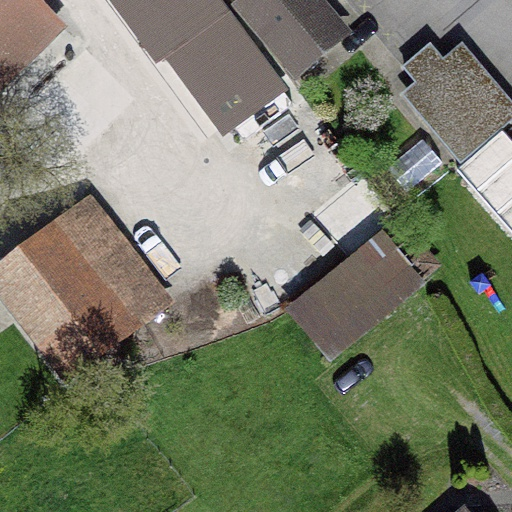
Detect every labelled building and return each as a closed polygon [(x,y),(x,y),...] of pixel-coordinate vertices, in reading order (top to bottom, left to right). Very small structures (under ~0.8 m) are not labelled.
[(0,0),(0,79),(54,27),(26,0),(0,0)] [(223,0),(102,0),(154,63),(165,55),(222,134),(285,89),(223,0)] [(295,75),(346,30),(319,0),(247,0),(237,9),(295,75)] [(511,118),(511,113),(457,49),(413,87),(470,154),(511,118)] [(462,170),(511,226),(511,143),(504,134),(462,170)] [(160,309),(81,206),(0,267),(0,281),(74,375),(160,309)] [(292,310),(326,352),(413,280),(380,239),(292,310)]
